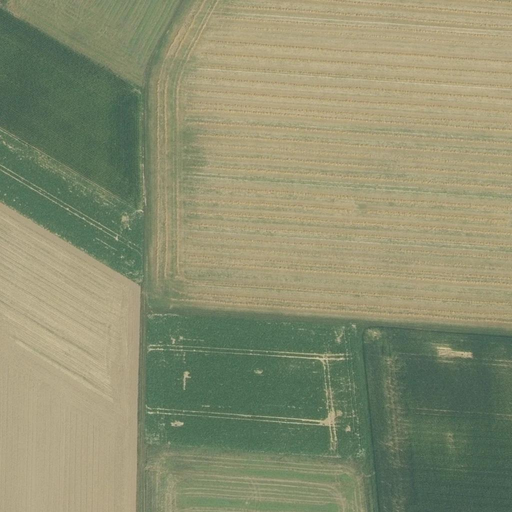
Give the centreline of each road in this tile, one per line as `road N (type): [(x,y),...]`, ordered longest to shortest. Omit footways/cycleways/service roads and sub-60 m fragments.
road 1 (track): [(140,511),(146,73),(181,0)]
road 2 (track): [(144,310),(511,336)]
road 3 (track): [(360,326),(377,511)]
